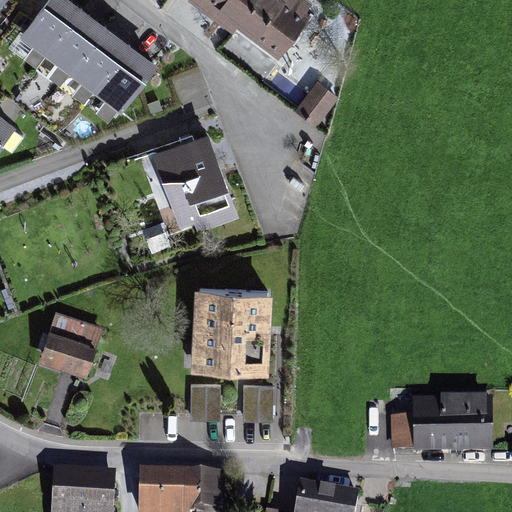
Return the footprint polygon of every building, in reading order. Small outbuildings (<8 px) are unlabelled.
[(72,0),(47,0),(20,36),(121,113),(158,65),(72,0)] [(240,32),(277,61),(313,15),(293,0),(190,0),(186,6),(232,42),(240,32)] [(202,70),(174,80),(188,115),(215,105),(202,70)] [(335,101),(314,84),(293,112),(315,128),(335,101)] [(0,113),(0,151),(18,127),(0,113)] [(216,137),(156,158),(185,239),(245,218),(216,137)] [(273,296),(194,293),(190,371),(269,375),(273,296)] [(106,338),(53,322),(39,370),(92,385),(106,338)] [(193,385),(192,418),(220,419),(221,385),(193,385)] [(245,385),(245,419),(274,419),(274,385),(245,385)] [(416,427),(390,427),(391,459),(499,457),(498,405),(416,407),(416,427)] [(116,511),(118,482),(58,480),(56,511),(116,511)] [(225,511),(225,480),(144,480),(143,511),(225,511)] [(363,511),(365,507),(305,496),(302,511),(363,511)]
